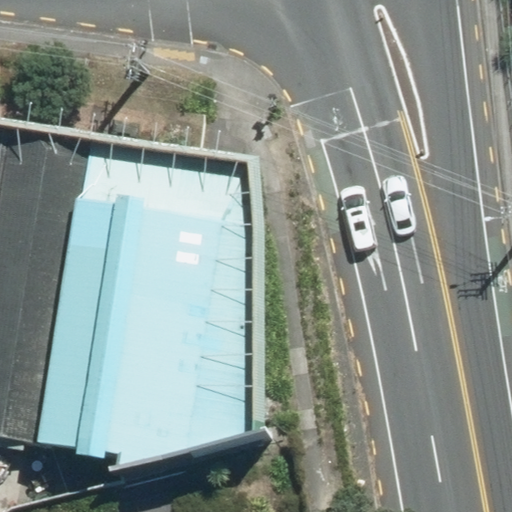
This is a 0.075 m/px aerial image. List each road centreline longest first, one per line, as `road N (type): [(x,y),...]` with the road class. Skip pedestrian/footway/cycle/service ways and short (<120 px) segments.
road 1 (secondary): [(438,243),(375,169),(326,0)]
road 2 (secondary): [(487,511),(438,243)]
road 3 (secondary): [(420,0),(453,149),(438,243)]
